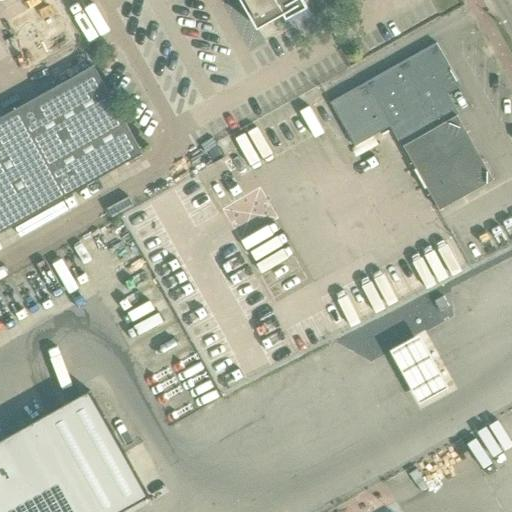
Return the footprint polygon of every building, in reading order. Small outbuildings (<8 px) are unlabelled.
[(307,7),(302,0),(240,0),(257,28),(275,18),(282,14),(285,19),(307,7)] [(330,102),(355,145),(390,126),(401,147),(404,146),(440,210),(494,179),(457,115),(459,114),(444,87),(457,79),(436,42),(330,102)] [(92,65),(0,117),(0,229),(141,151),(92,65)] [(350,320),(447,283),(442,269),(443,268),(437,253),(375,276),(375,277),(363,282),(368,295),(344,304),(350,320)] [(448,306),(443,296),(434,301),(440,311),(448,306)] [(422,394),(425,401),(452,387),(448,379),(424,334),(397,348),(422,394)] [(0,511),(134,511),(157,499),(128,448),(97,393),(0,448),(0,511)]
